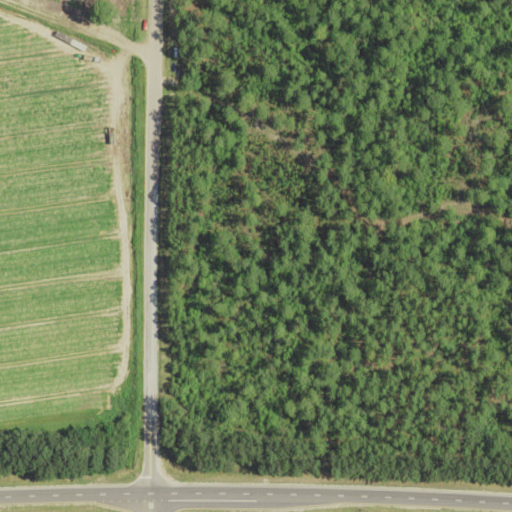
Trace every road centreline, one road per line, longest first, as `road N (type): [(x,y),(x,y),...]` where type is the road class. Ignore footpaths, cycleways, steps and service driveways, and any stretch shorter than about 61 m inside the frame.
road 1 (trunk): [(511,504),(363,494),(0,496)]
road 2 (residential): [(151,511),(164,0)]
